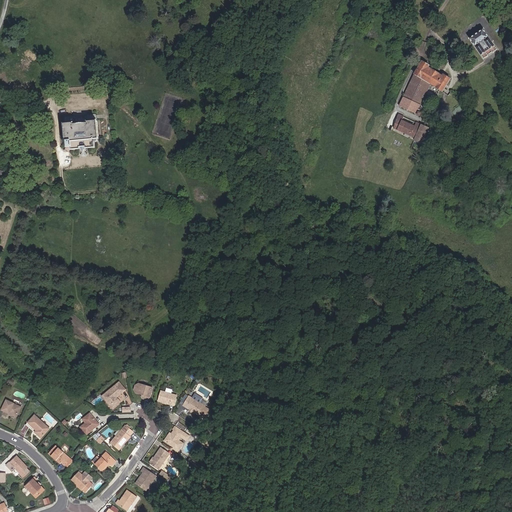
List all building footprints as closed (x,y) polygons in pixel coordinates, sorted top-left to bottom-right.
[(493,53),(497,49),(484,29),(470,39),(484,59),(488,56),(488,55),(492,52),(493,53)] [(443,92),(451,79),(444,75),(443,76),(429,68),(430,66),(423,62),(414,76),(400,106),(416,113),(430,84),(443,92)] [(394,128),(416,138),(421,126),(415,123),(415,122),(399,115),(394,128)] [(97,140),(99,140),(98,121),(88,122),(89,123),(74,124),(74,122),(65,123),(66,142),(67,142),(67,147),(71,146),(71,150),(80,149),(80,147),(86,147),(86,149),(95,148),(95,143),(96,143),(97,142),(97,141),(97,140)] [(415,140),(422,144),(429,128),(422,125),(421,126),(416,138),(415,140)] [(115,398),(118,396),(125,390),(119,383),(102,396),(112,408),(114,407),(119,403),(115,398)] [(142,398),(148,400),(152,388),(138,384),(135,386),(134,390),(136,393),(141,394),(142,398)] [(158,401),(173,405),(176,395),(161,391),(158,401)] [(116,409),(124,403),(118,396),(115,398),(119,403),(114,407),(116,409)] [(205,407),(189,396),(183,405),(189,409),(193,412),(200,416),(199,416),(205,420),(211,411),(205,407)] [(10,414),(15,417),(20,407),(5,400),(1,410),(7,413),(8,412),(10,413),(10,414)] [(86,435),(99,425),(90,414),(82,420),(85,423),(80,427),(86,435)] [(40,437),(48,428),(34,415),(27,423),(36,430),(34,432),(40,437)] [(102,432),(107,438),(114,430),(109,425),(102,432)] [(130,437),(129,437),(133,432),(125,426),(110,443),(118,451),(125,443),(124,443),(125,441),(126,442),(130,437)] [(166,438),(165,441),(174,447),(178,441),(181,437),(187,441),(189,437),(176,428),(174,431),(171,435),(168,439),(166,438)] [(178,441),(173,449),(176,451),(181,443),(178,441)] [(187,454),(188,454),(194,445),(189,442),(182,453),(186,455),(187,454)] [(65,465),(68,467),(73,461),(55,446),(48,453),(55,459),(56,458),(58,459),(57,461),(60,464),(61,463),(64,466),(65,465)] [(158,470),(169,455),(160,449),(155,456),(156,457),(155,458),(154,457),(153,458),(151,459),(149,461),(150,463),(150,464),(158,470)] [(100,459),(94,465),(102,472),(105,469),(106,467),(107,465),(110,466),(111,466),(116,462),(106,453),(100,459)] [(21,460),(16,455),(5,465),(10,471),(13,468),(23,478),(30,471),(27,468),(28,467),(23,462),(21,463),(20,461),(21,460)] [(147,485),(149,486),(155,477),(143,469),(141,472),(143,473),(140,477),(141,477),(140,479),(139,478),(136,484),(144,489),(147,485)] [(86,492),(93,485),(89,481),(82,475),(79,472),(72,480),(78,485),(82,489),(86,492)] [(82,475),(89,481),(91,478),(84,472),(82,475)] [(35,498),(44,490),(35,481),(36,479),(33,477),(24,486),(35,498)] [(116,504),(126,511),(136,497),(127,491),(120,501),(118,500),(116,504)]
